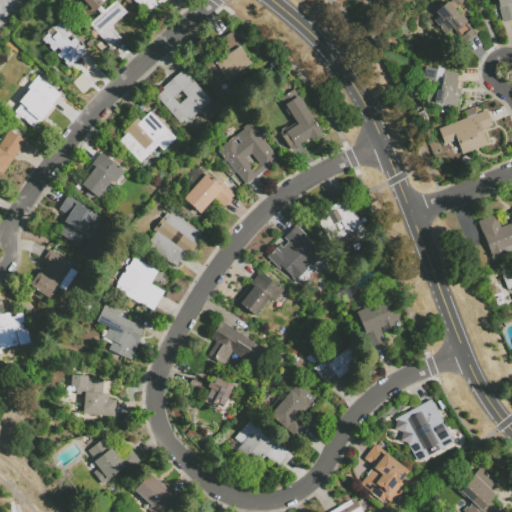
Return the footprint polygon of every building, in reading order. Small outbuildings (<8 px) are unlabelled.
[(107,0),(99,7),(104,12),(115,2),(126,14),(111,29),(121,40),(109,50),(88,26),(100,14),(95,11),(90,15),(80,3),(83,1),(82,0),(107,0)] [(132,0),(165,0),(147,17),(132,0)] [(496,0),(511,0),(511,19),(502,22),(496,0)] [(466,25),(475,35),(464,44),(452,31),(445,37),(433,22),(438,18),(435,14),(448,3),(455,11),(455,12),(459,17),(461,15),(468,23),(466,25)] [(43,41),(59,25),(71,37),(67,41),(70,44),(74,40),(86,51),(68,68),(57,57),(60,52),(58,50),(53,52),(43,41)] [(219,42),(231,34),(252,66),(218,87),(203,63),(213,56),(216,62),(227,56),(219,42)] [(445,72),(459,75),(454,96),(460,97),(458,109),(447,107),(447,108),(441,107),(439,111),(430,110),(430,105),(426,104),(430,82),(424,81),(426,68),(437,71),(437,68),(445,70),(445,72)] [(157,97),(183,72),(211,103),(183,127),(156,98),(157,97)] [(38,78),(61,97),(35,129),(12,110),(38,78)] [(282,101),(295,92),(321,134),(290,152),(280,134),(294,125),(283,109),(286,107),(282,101)] [(410,110),(414,106),(420,110),(413,114),(410,110)] [(481,133),(486,146),(462,156),(456,142),(445,146),(439,130),(487,111),(493,128),(481,133)] [(138,124),(150,114),(175,140),(163,153),(158,148),(140,164),(120,142),(125,137),(123,134),(137,122),(138,124)] [(217,152),(252,123),(259,132),(257,134),(278,161),(246,187),(227,162),(225,164),(216,152),(217,152)] [(0,146),(10,132),(26,143),(2,177),(0,175),(0,146)] [(79,183),(101,155),(124,173),(115,184),(112,182),(99,200),(93,197),(90,201),(84,197),(87,191),(79,183)] [(190,179),(201,168),(233,198),(223,209),(214,200),(200,214),(181,195),(193,182),(190,179)] [(59,210),(68,196),(96,218),(85,237),(83,236),(76,246),(60,235),(68,216),(59,210)] [(368,235),(336,255),(315,217),(348,200),(368,235)] [(511,210),(511,255),(507,257),(505,254),(492,259),(477,222),(495,214),(500,227),(511,223),(510,221),(511,220),(511,215),(510,211),(511,210)] [(162,218),(170,212),(201,236),(177,269),(146,248),(156,235),(153,232),(162,218)] [(285,252),(291,247),(284,239),(296,228),(319,254),(305,268),(308,271),(299,280),(297,276),(292,280),(280,270),(279,271),(266,258),(279,247),(285,252)] [(42,263),(49,251),(73,267),(71,271),(77,275),(65,294),(58,289),(50,301),(30,287),(39,273),(42,274),(47,267),(42,263)] [(127,267),(134,260),(158,273),(151,286),(164,293),(154,313),(115,291),(127,267)] [(511,287),(507,290),(501,275),(511,270),(511,287)] [(255,318),(241,304),(237,301),(260,274),(284,292),(273,305),(269,301),(255,318)] [(343,301),(338,302),(335,297),(340,294),(343,301)] [(358,326),(352,315),(389,300),(400,328),(382,336),(385,344),(378,347),(371,333),(365,335),(360,324),(358,326)] [(5,314),(9,314),(11,319),(16,318),(19,326),(21,326),(27,343),(0,350),(0,303),(3,303),(5,314)] [(96,323),(104,307),(120,314),(119,318),(144,331),(131,361),(109,352),(112,342),(106,339),(109,329),(96,323)] [(207,357),(216,344),(210,340),(221,323),(264,352),(251,368),(231,355),(223,368),(207,357)] [(327,365),(335,359),(334,356),(347,346),(350,348),(351,347),(362,362),(339,381),(334,377),(325,384),(314,371),(324,362),(327,365)] [(315,363),(311,367),(305,361),(310,357),(315,363)] [(224,407),(219,405),(216,409),(203,404),(207,398),(188,387),(191,381),(205,388),(209,383),(194,376),(198,369),(234,388),(224,407)] [(70,387),(71,377),(104,382),(103,395),(109,397),(109,401),(116,402),(115,418),(84,416),(85,397),(76,397),(76,389),(70,387)] [(295,440),(266,413),(287,390),(289,392),(296,384),(318,402),(306,415),(303,412),(298,419),(306,426),(295,440)] [(431,401),(454,443),(417,463),(395,421),(431,401)] [(235,453),(241,446),(234,440),(248,423),(256,429),(257,428),(263,433),(261,435),(276,446),(277,445),(292,458),(280,470),(265,457),(255,470),(235,453)] [(87,453),(104,439),(119,459),(131,451),(140,463),(126,474),(123,469),(103,486),(93,474),(98,469),(87,453)] [(364,461),(375,445),(409,473),(401,484),(405,488),(392,505),(385,500),(382,503),(360,486),(373,467),(364,461)] [(460,493),(481,470),(496,485),(491,490),(496,496),(489,504),(497,511),(463,511),(467,508),(468,509),(473,505),(460,493)] [(134,492),(151,476),(179,499),(165,511),(148,511),(147,511),(151,506),(134,492)] [(333,511),(351,502),(352,504),(356,502),(361,511),(333,511)]
